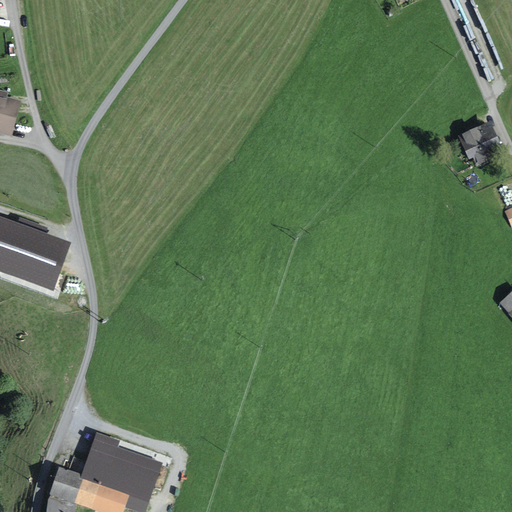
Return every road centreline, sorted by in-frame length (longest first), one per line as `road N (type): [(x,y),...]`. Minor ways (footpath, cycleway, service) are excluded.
road 1 (unclassified): [(184,0),(71,163),(94,340),(60,422),(37,511)]
road 2 (residential): [(445,0),(511,149)]
